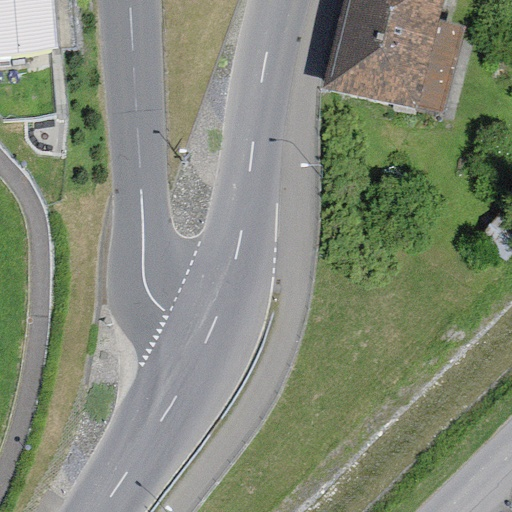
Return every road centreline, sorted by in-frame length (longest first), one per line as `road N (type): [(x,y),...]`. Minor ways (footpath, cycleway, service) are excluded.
road 1 (tertiary): [(130,0),(142,282),(169,323),(203,348)]
road 2 (tertiary): [(279,0),(240,242),(203,348)]
road 3 (tertiary): [(203,348),(99,511)]
